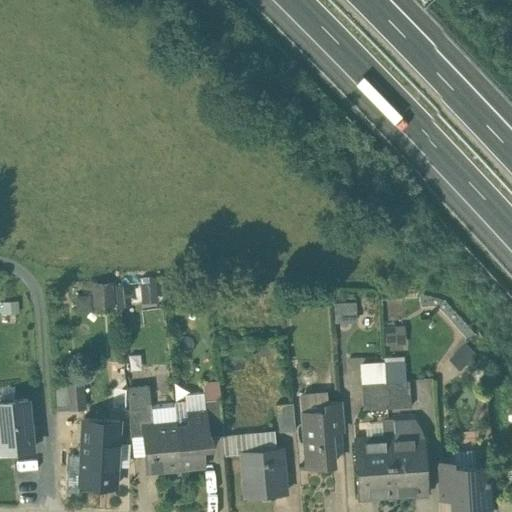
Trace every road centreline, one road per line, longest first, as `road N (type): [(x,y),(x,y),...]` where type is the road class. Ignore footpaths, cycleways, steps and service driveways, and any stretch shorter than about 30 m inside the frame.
road 1 (motorway): [(299,0),(511,223)]
road 2 (motorway): [(511,148),(371,0)]
